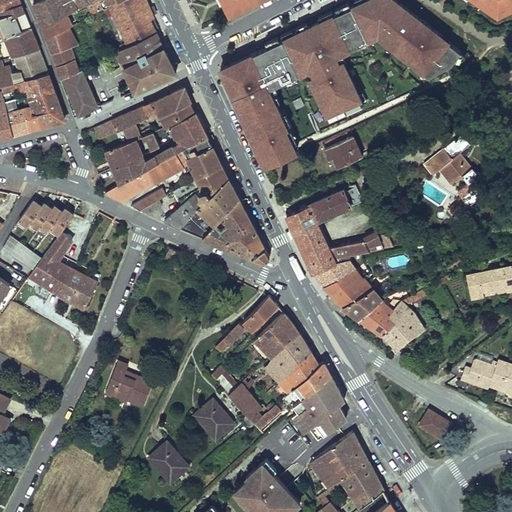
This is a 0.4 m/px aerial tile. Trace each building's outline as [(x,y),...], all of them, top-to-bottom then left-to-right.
[(0,0),(0,11),(21,4),(19,0),(0,0)] [(36,9),(38,15),(68,0),(39,0),(33,3),(36,9)] [(41,23),(43,28),(68,16),(67,14),(87,3),(88,5),(97,0),(68,0),(38,15),(41,23)] [(97,0),(88,5),(87,5),(92,14),(110,4),(109,2),(115,0),(97,0)] [(149,5),(146,0),(115,0),(109,2),(110,4),(124,35),(121,36),(122,39),(125,37),(129,45),(156,31),(150,18),(154,17),(149,5)] [(280,40),(220,68),(265,166),(296,152),(292,143),(286,129),(288,128),(269,87),(308,70),(312,68),(316,76),(311,78),(331,120),(364,104),(344,61),(340,63),(337,55),(341,53),(360,44),(359,42),(368,38),(369,41),(380,35),(417,64),(416,65),(430,76),(451,63),(454,58),(461,50),(449,41),(447,43),(441,38),(443,36),(397,0),(363,0),(351,6),(321,21),(309,26),(280,40)] [(222,0),(230,14),(254,2),(252,0),(222,0)] [(511,0),(477,0),(481,2),(480,4),(491,11),(491,10),(506,11),(506,6),(510,4),(511,3),(511,0)] [(0,11),(0,21),(25,12),(23,9),(21,4),(0,11)] [(28,20),(25,12),(0,21),(0,24),(4,34),(0,35),(0,39),(31,27),(28,20)] [(68,16),(43,28),(45,33),(47,39),(69,27),(73,25),(68,16)] [(35,38),(31,27),(0,39),(0,42),(6,40),(13,57),(16,56),(40,49),(35,38)] [(69,27),(47,39),(55,61),(61,78),(79,71),(71,46),(78,43),(69,27)] [(115,51),(135,90),(176,72),(166,51),(156,31),(129,45),(127,45),(117,50),(115,51)] [(116,47),(117,50),(127,45),(125,42),(116,47)] [(40,49),(16,56),(20,70),(12,72),(11,65),(4,67),(2,59),(0,60),(0,84),(0,87),(18,81),(26,79),(26,78),(48,72),(44,61),(40,49)] [(461,50),(454,58),(456,60),(463,57),(465,54),(461,50)] [(308,70),(311,78),(316,76),(312,68),(308,70)] [(68,97),(75,116),(98,106),(81,70),(79,71),(61,78),(68,97)] [(51,80),(48,72),(26,78),(26,79),(18,81),(21,91),(29,88),(30,94),(54,89),(51,80)] [(184,86),(153,102),(156,113),(158,117),(161,115),(191,100),(188,94),(184,86)] [(30,94),(29,94),(34,106),(36,111),(48,107),(53,123),(65,119),(60,106),(54,89),(30,94)] [(0,137),(7,136),(13,134),(8,112),(7,108),(5,100),(4,96),(3,96),(2,91),(0,91),(0,137)] [(5,100),(7,108),(16,105),(14,98),(5,100)] [(191,100),(161,115),(166,126),(170,125),(171,126),(196,111),(193,107),(191,100)] [(142,106),(147,117),(156,113),(153,102),(142,106)] [(26,108),(31,129),(43,126),(53,123),(48,107),(36,111),(34,106),(26,108)] [(111,119),(117,131),(123,128),(136,122),(147,117),(142,106),(111,119)] [(21,132),(31,129),(26,108),(17,110),(8,112),(13,134),(21,132)] [(114,167),(121,183),(147,167),(183,148),(208,135),(202,124),(196,111),(171,126),(170,125),(166,126),(164,128),(165,130),(172,127),(176,136),(177,135),(181,141),(174,145),(173,145),(156,154),(145,161),(142,153),(114,167)] [(111,119),(95,127),(99,139),(117,131),(111,119)] [(123,128),(129,141),(136,138),(142,136),(136,122),(123,128)] [(505,122),(493,127),(498,139),(508,135),(505,122)] [(493,127),(483,131),(488,143),(498,139),(493,127)] [(335,168),(362,155),(350,128),(322,140),(330,156),(335,168)] [(154,130),(143,135),(145,140),(150,139),(154,148),(160,144),(154,130)] [(470,144),(462,133),(444,147),(445,149),(440,153),(439,151),(431,157),(440,168),(444,165),(456,180),(462,175),(468,182),(458,190),(469,204),(491,186),(483,176),(481,177),(481,175),(481,173),(479,171),(477,171),(472,166),(469,169),(457,154),(461,151),(470,144)] [(187,156),(213,145),(210,139),(208,135),(183,148),(187,156)] [(107,149),(114,167),(142,153),(136,138),(129,141),(107,149)] [(218,156),(213,145),(187,156),(191,163),(188,165),(195,178),(223,164),(218,156)] [(147,167),(155,181),(184,164),(185,166),(188,165),(191,163),(187,156),(183,148),(147,167)] [(461,151),(457,154),(469,169),(472,166),(461,151)] [(433,174),(440,168),(431,157),(424,163),(433,174)] [(226,171),(223,164),(195,178),(173,190),(178,198),(184,203),(164,221),(179,227),(198,209),(196,207),(203,200),(209,199),(211,193),(228,177),(226,171)] [(444,165),(440,168),(452,183),(456,180),(444,165)] [(106,191),(122,199),(155,181),(147,167),(121,183),(106,191)] [(198,209),(179,227),(203,237),(215,224),(221,217),(239,198),(234,188),(228,177),(211,193),(209,199),(203,200),(196,207),(198,209)] [(300,243),(313,272),(336,263),(350,259),(347,253),(393,246),(387,231),(379,234),(378,232),(376,230),(365,236),(365,239),(328,246),(316,220),(363,200),(356,183),(287,214),(300,243)] [(132,205),(140,210),(159,198),(167,193),(162,187),(132,205)] [(163,204),(159,198),(140,210),(147,213),(163,204)] [(215,224),(203,237),(264,261),(270,257),(256,229),(239,198),(221,217),(228,225),(221,231),(215,224)] [(31,203),(19,219),(28,226),(30,223),(38,228),(40,225),(49,231),(51,228),(59,234),(62,230),(74,213),(68,210),(65,213),(63,211),(57,207),(55,210),(52,208),(47,204),(44,207),(42,205),(36,201),(33,205),(31,203)] [(70,236),(62,230),(59,234),(42,257),(34,268),(29,275),(61,294),(60,295),(85,308),(91,295),(99,280),(58,261),(73,238),(70,236)] [(3,247),(34,268),(42,257),(10,234),(3,247)] [(179,257),(181,252),(171,247),(166,258),(172,261),(175,255),(179,257)] [(336,263),(313,272),(320,281),(324,286),(356,267),(350,259),(336,263)] [(511,264),(467,274),(471,297),(484,295),(483,290),(506,285),(507,290),(511,289),(511,264)] [(356,267),(324,286),(333,295),(343,305),(365,291),(356,282),(363,277),(356,267)] [(0,276),(0,297),(10,283),(0,276)] [(365,291),(343,305),(351,312),(359,317),(382,297),(364,276),(363,277),(356,282),(365,291)] [(438,280),(432,283),(435,288),(441,284),(438,280)] [(507,290),(506,285),(483,290),(484,295),(507,290)] [(423,288),(401,300),(406,305),(426,294),(423,288)] [(382,297),(359,317),(370,325),(382,334),(395,322),(388,314),(393,309),(384,301),(386,299),(388,300),(401,294),(399,290),(382,297)] [(253,330),(278,304),(274,299),(269,293),(243,320),(253,330)] [(406,305),(401,300),(393,309),(388,314),(395,322),(382,334),(394,345),(398,349),(410,338),(424,329),(412,310),(406,305)] [(259,335),(255,338),(271,355),(298,331),(292,321),(284,311),(259,335)] [(239,321),(216,345),(220,350),(227,342),(229,345),(242,332),(241,331),(245,328),(239,321)] [(298,331),(271,355),(274,358),(265,366),(279,381),(296,366),(294,364),(311,350),(306,342),(305,340),(298,331)] [(296,366),(279,381),(289,391),(293,387),(319,363),(314,356),(311,350),(294,364),(296,366)] [(511,395),(511,367),(508,366),(497,362),(496,365),(492,364),(475,358),(474,359),(471,368),(467,380),(478,384),(488,387),(490,385),(500,388),(510,392),(509,394),(511,395)] [(319,363),(293,387),(301,398),(331,374),(327,366),(324,359),(319,363)] [(114,373),(106,393),(126,401),(127,399),(143,405),(153,381),(125,370),(128,364),(119,360),(114,373)] [(220,365),(211,373),(216,378),(224,370),(220,365)] [(467,380),(471,368),(463,365),(459,377),(467,380)] [(216,378),(228,393),(237,385),(224,370),(216,378)] [(249,375),(254,381),(260,376),(254,370),(249,375)] [(331,374),(301,398),(293,405),(297,411),(292,415),(305,432),(310,428),(326,416),(334,427),(347,417),(341,408),(338,404),(345,399),(331,374)] [(246,388),(254,381),(249,375),(237,385),(228,393),(247,414),(254,422),(261,416),(257,411),(262,406),(246,388)] [(0,427),(6,415),(2,413),(10,398),(0,393),(0,427)] [(234,422),(213,398),(204,406),(197,411),(212,428),(209,431),(216,438),(234,422)] [(254,422),(250,426),(258,435),(267,427),(268,428),(284,413),(276,403),(268,410),(261,416),(254,422)] [(453,423),(430,408),(420,424),(443,439),(453,423)] [(212,428),(197,411),(195,414),(209,431),(212,428)] [(243,417),(250,426),(254,422),(247,414),(243,417)] [(0,436),(7,422),(10,417),(6,415),(0,427),(0,436)] [(326,416),(310,428),(318,439),(334,427),(326,416)] [(353,430),(311,460),(330,485),(332,483),(340,478),(368,459),(361,444),(353,430)] [(161,446),(152,454),(166,471),(164,473),(170,481),(189,465),(167,440),(161,446)] [(152,454),(149,456),(164,473),(166,471),(152,454)] [(373,467),(368,459),(340,478),(354,496),(378,477),(373,467)] [(296,511),(303,506),(262,463),(232,493),(248,511),(296,511)] [(378,477),(354,496),(360,506),(383,488),(381,483),(378,477)] [(330,485),(316,495),(319,499),(324,495),(335,487),(332,483),(330,485)] [(387,494),(383,488),(360,506),(363,511),(375,511),(390,500),(387,494)] [(324,505),(329,501),(324,495),(319,499),(320,500),(324,505)] [(309,508),(312,511),(314,511),(324,505),(320,500),(309,508)] [(397,511),(390,500),(375,511),(397,511)] [(314,511),(336,511),(337,511),(329,501),(324,505),(314,511)]
